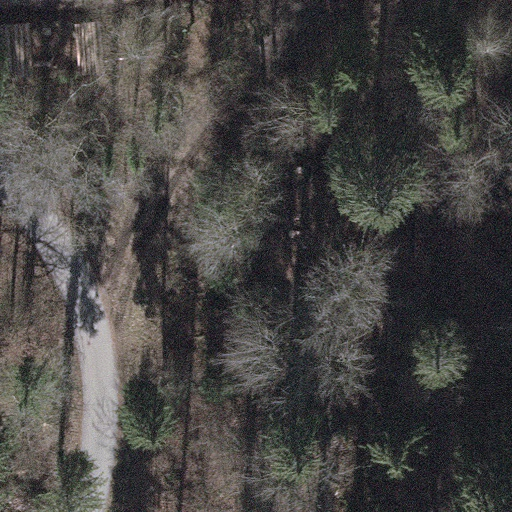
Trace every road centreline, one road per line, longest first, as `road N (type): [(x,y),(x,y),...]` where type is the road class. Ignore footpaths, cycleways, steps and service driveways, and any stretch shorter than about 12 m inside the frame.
road 1 (track): [(0,120),(238,91),(511,256)]
road 2 (track): [(94,307),(186,133),(238,91),(320,0)]
road 3 (track): [(0,178),(78,249),(106,347),(88,511)]
